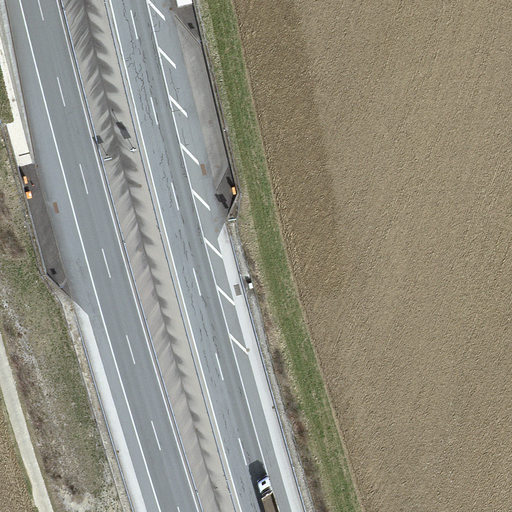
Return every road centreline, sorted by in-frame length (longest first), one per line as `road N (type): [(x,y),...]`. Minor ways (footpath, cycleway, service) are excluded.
road 1 (motorway): [(38,0),(179,511)]
road 2 (motorway): [(260,511),(131,0)]
road 3 (track): [(0,355),(46,511)]
